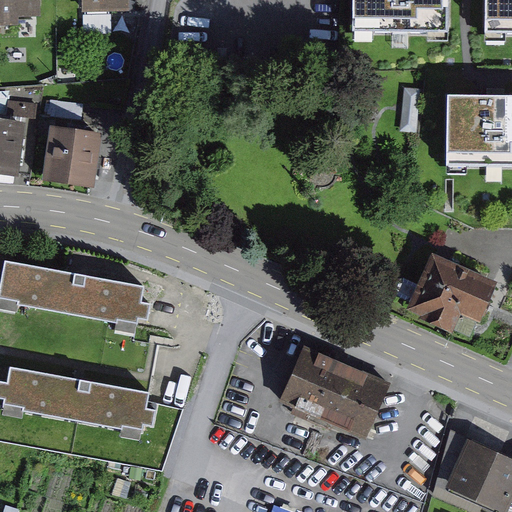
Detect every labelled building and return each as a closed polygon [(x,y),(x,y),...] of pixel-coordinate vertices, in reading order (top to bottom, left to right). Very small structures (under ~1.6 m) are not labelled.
[(42,0),(1,0),(2,20),(43,20),(42,0)] [(134,0),(87,0),(87,15),(135,15),(134,0)] [(353,0),(353,29),(448,32),(448,0),(353,0)] [(511,0),(486,0),(486,32),(511,31),(511,0)] [(414,133),(420,91),(406,89),(400,131),(414,133)] [(83,111),(84,98),(53,96),(52,109),(83,111)] [(446,164),(511,164),(511,96),(449,96),(446,164)] [(31,116),(0,111),(0,167),(24,170),(31,116)] [(100,190),(111,132),(51,121),(41,179),(100,190)] [(506,282),(433,249),(407,304),(481,338),(506,282)] [(151,285),(14,259),(5,302),(143,328),(151,285)] [(398,381),(315,346),(292,399),(375,434),(398,381)] [(156,391),(19,364),(11,404),(149,431),(156,391)] [(504,511),(511,496),(511,461),(469,442),(446,491),(491,511),(504,511)]
